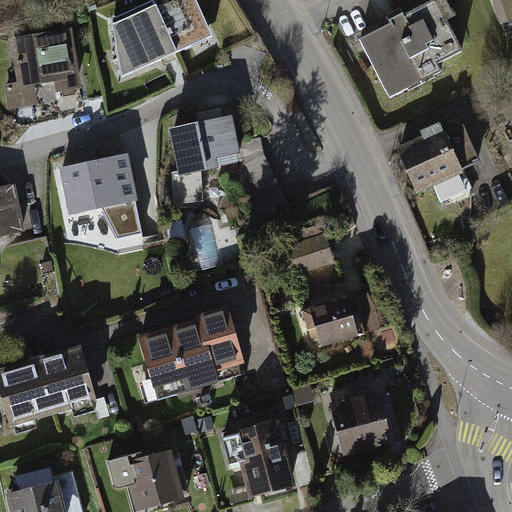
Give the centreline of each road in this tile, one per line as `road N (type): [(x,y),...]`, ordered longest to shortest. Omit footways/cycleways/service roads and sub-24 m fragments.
road 1 (residential): [(363,167),(327,175),(302,166),(274,107),(232,81),(0,158)]
road 2 (tertiary): [(507,387),(465,361),(428,320),(363,167)]
road 3 (tertiary): [(363,167),(290,29)]
road 4 (residential): [(483,468),(427,481),(359,511)]
